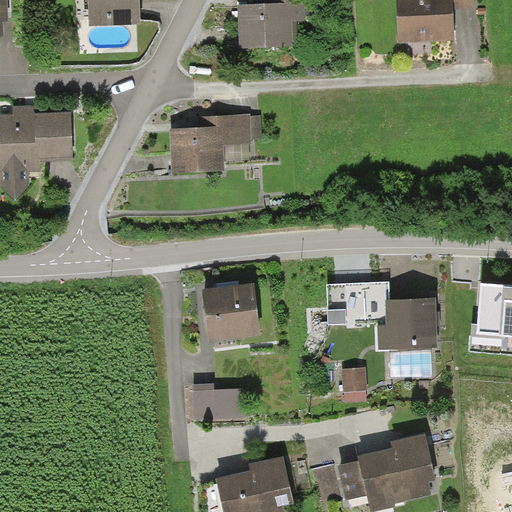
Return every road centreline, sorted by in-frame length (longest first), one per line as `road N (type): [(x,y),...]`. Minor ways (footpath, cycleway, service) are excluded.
road 1 (residential): [(376,422),(179,443),(164,262)]
road 2 (unclassified): [(511,247),(309,246),(164,262)]
road 3 (residential): [(72,268),(77,229),(196,0)]
